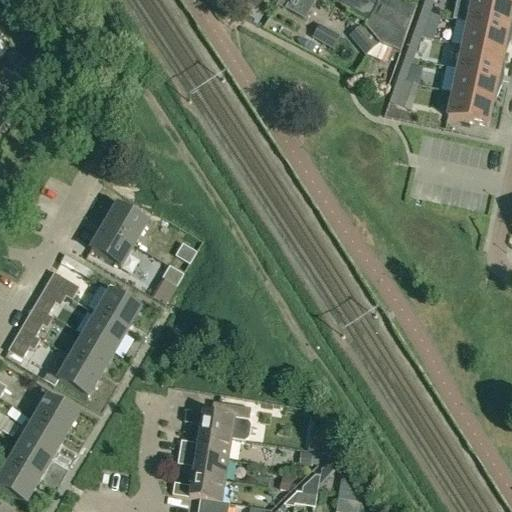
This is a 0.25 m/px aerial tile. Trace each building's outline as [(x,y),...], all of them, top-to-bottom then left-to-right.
[(300,0),(279,0),(289,6),(287,10),(304,20),(311,6),(300,0)] [(368,21),(364,27),(364,28),(378,46),(392,52),(400,55),(416,10),(398,0),(379,0),(376,7),(364,0),(336,0),(335,3),(368,21)] [(445,0),(424,0),(420,14),(429,17),(432,8),(441,12),(445,0)] [(511,0),(474,0),(474,2),(511,10),(511,0)] [(511,27),(511,10),(474,2),(472,2),(467,25),(507,34),(508,27),(511,27)] [(412,37),(421,40),(429,17),(420,14),(412,37)] [(333,52),(341,38),(319,26),(311,39),(333,52)] [(506,34),(469,26),(464,49),(503,58),(509,40),(505,40),(506,34)] [(404,59),(413,62),(421,40),(412,37),(404,59)] [(503,58),(464,49),(459,73),(496,81),(497,75),(502,76),(503,58)] [(404,59),(397,82),(405,85),(413,62),(404,59)] [(496,81),(459,73),(454,96),(491,104),(493,104),(499,87),(495,86),(496,81)] [(405,85),(397,82),(389,105),(397,108),(405,85)] [(12,99),(0,88),(0,109),(3,111),(12,99)] [(491,104),(454,96),(449,120),(486,127),(491,104)] [(0,129),(9,118),(0,110),(0,129)] [(104,229),(134,247),(147,225),(117,207),(104,229)] [(134,247),(104,229),(91,251),(120,269),(134,247)] [(189,266),(196,254),(182,246),(175,257),(189,266)] [(161,281),(176,289),(183,276),(169,268),(161,281)] [(54,275),(47,287),(72,302),(79,290),(54,275)] [(96,316),(125,333),(138,311),(109,293),(96,316)] [(34,309),(48,317),(55,305),(41,297),(34,309)] [(83,337),(113,355),(125,333),(96,316),(83,337)] [(28,319),(21,331),(35,340),(42,327),(28,319)] [(70,359),(100,377),(113,355),(83,337),(70,359)] [(29,350),(28,349),(15,341),(8,353),(22,362),(29,350)] [(100,377),(70,359),(57,381),(87,399),(100,377)] [(34,422),(63,439),(76,416),(47,399),(34,422)] [(251,427),(248,421),(250,421),(252,410),(213,404),(212,415),(186,411),(184,422),(201,424),(199,434),(233,439),(245,441),(249,439),(251,427)] [(63,439),(34,422),(21,443),(50,461),(63,439)] [(233,439),(199,434),(198,444),(181,442),(179,453),(229,461),(233,439)] [(8,465),(37,483),(50,461),(21,443),(8,465)] [(193,477),(226,482),(229,461),(179,453),(178,464),(194,467),(193,477)] [(312,455),(300,454),(299,467),(311,468),(311,466),(319,466),(320,457),(312,457),(312,455)] [(37,483),(8,465),(0,479),(0,490),(24,505),(37,483)] [(200,501),(198,511),(228,511),(230,506),(222,505),(226,482),(193,477),(191,486),(174,484),(172,496),(200,501)] [(340,487),(338,502),(346,503),(348,488),(340,487)] [(294,508),(294,506),(296,494),(283,507),(294,508)] [(303,507),(305,496),(300,495),(296,494),(294,506),(303,507)]
